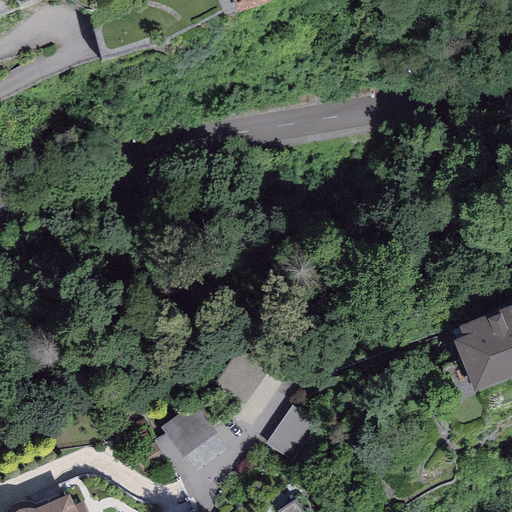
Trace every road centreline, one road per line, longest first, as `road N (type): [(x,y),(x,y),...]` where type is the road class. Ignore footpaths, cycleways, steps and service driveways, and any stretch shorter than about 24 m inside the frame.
road 1 (residential): [(0,208),(121,152),(511,103)]
road 2 (residential): [(0,89),(68,54),(76,31),(65,25),(0,44)]
